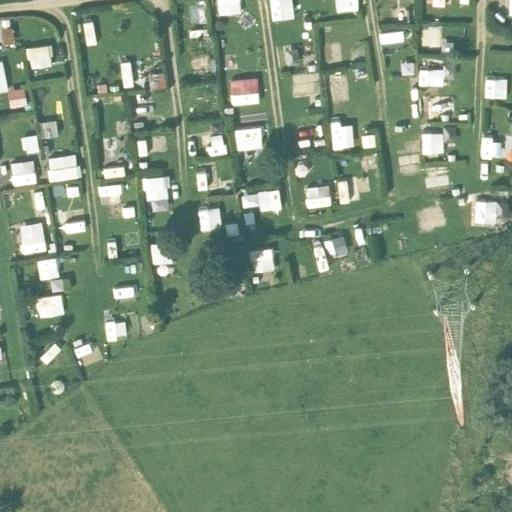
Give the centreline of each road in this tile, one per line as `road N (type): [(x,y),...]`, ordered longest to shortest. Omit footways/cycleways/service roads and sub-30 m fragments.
road 1 (track): [(102,266),(62,7)]
road 2 (track): [(190,237),(159,0)]
road 3 (track): [(291,219),(262,0)]
road 4 (track): [(392,202),(366,0)]
road 5 (track): [(482,0),(469,178)]
